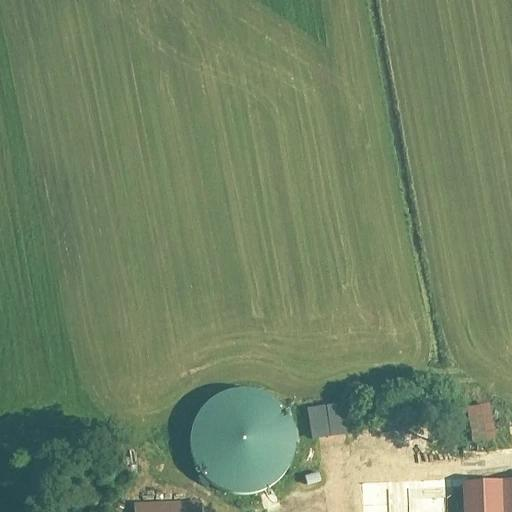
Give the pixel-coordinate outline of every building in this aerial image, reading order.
[(288,492),(288,393),(194,393),(194,464),(210,464),(209,491),(288,492)] [(467,406),(469,441),(489,440),(488,415),(482,416),(482,405),(467,406)] [(346,437),(345,406),(309,407),(310,438),(346,437)] [(511,511),(511,480),(464,482),(464,511),(511,511)] [(199,511),(199,501),(132,503),(131,511),(199,511)]
